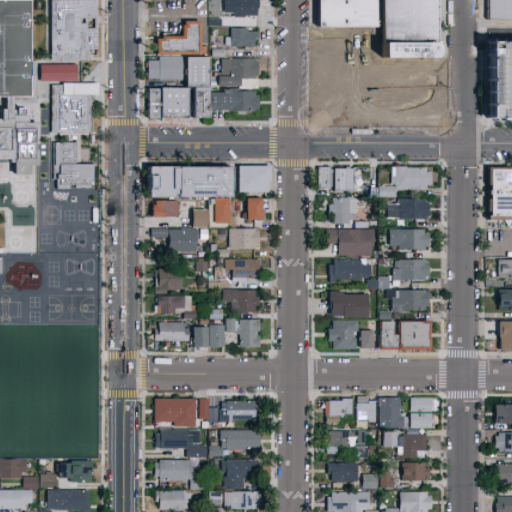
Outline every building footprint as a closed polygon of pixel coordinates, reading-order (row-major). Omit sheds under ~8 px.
[(29,61),(30,97),(0,96),(0,0),(27,0),(29,1),(29,61)] [(95,0),(47,0),(47,55),(87,56),(87,49),(95,49),(95,0)] [(254,0),(220,0),(221,12),(230,12),(230,15),(255,15),(254,0)] [(375,0),(375,27),(318,27),(318,0),(375,0)] [(382,0),(382,58),(439,58),(439,0),(382,0)] [(511,0),(511,20),(486,20),(486,0),(511,0)] [(179,35),(155,35),(155,51),(196,50),(196,20),(179,20),(179,35)] [(254,46),(254,28),(227,28),(227,46),(254,46)] [(511,41),(486,41),(485,119),(511,119),(511,41)] [(169,79),(147,80),(148,58),(169,58),(189,58),(188,79),(169,79)] [(236,86),(236,77),(256,77),(256,58),(219,58),(219,72),(214,72),(214,85),(236,86)] [(37,64),(37,81),(74,80),(74,64),(37,64)] [(89,132),(89,94),(94,94),(94,82),(60,82),(60,119),(50,119),(50,132),(89,132)] [(190,83),(190,85),(211,85),(211,115),(211,116),(170,116),(146,117),(146,116),(148,90),(163,90),(163,85),(169,84),(190,83)] [(255,89),(206,90),(206,110),(255,110),(255,89)] [(73,142),(53,142),(54,184),(89,183),(89,163),(73,164),(73,142)] [(226,167),(142,166),(141,196),(226,197),(226,167)] [(237,166),(270,166),(270,182),(267,182),(267,192),(237,192),(237,166)] [(355,175),(355,191),(352,190),(336,190),(336,175),(336,167),(352,166),(355,166),(355,175)] [(393,188),(423,189),(424,181),(437,181),(437,167),(425,166),(389,166),(388,186),(377,186),(377,196),(393,196),(393,188)] [(331,189),(317,189),(317,168),(329,168),(329,186),(331,186),(331,189)] [(511,168),(486,168),(485,215),(511,214),(511,168)] [(226,197),(210,197),(210,222),(226,222),(226,197)] [(354,197),(326,197),(326,223),(354,222),(354,197)] [(245,198),(260,198),(260,200),(267,200),(267,210),(263,210),(263,221),(245,221),(245,198)] [(385,203),(384,217),(426,218),(427,199),(396,198),(396,204),(385,203)] [(174,216),(174,200),(145,199),(144,216),(174,216)] [(188,226),(203,227),(203,209),(189,209),(188,226)] [(195,251),(194,227),(149,228),(149,237),(164,236),(165,251),(195,251)] [(226,249),(255,249),(255,228),(226,228),(226,249)] [(370,229),(325,228),(325,242),(335,243),(334,255),(370,256),(370,229)] [(425,228),(386,229),(386,245),(395,245),(395,249),(426,248),(425,228)] [(195,270),(205,270),(205,258),(196,258),(195,270)] [(511,258),(496,259),(495,277),(511,277),(511,258)] [(256,259),(222,259),(222,268),(230,268),(230,277),(256,277),(256,259)] [(425,259),(391,259),(391,280),(426,279),(425,259)] [(359,260),(326,260),(326,281),(368,280),(368,264),(359,264),(359,260)] [(152,291),(178,290),(177,268),(152,269),(152,291)] [(220,301),(229,301),(229,312),(255,312),(255,289),(220,289),(220,301)] [(390,310),(425,311),(425,290),(390,289),(390,310)] [(495,309),(511,309),(511,289),(495,289),(495,309)] [(326,317),(365,316),(365,293),(326,293),(326,317)] [(154,313),(177,313),(177,318),(194,318),(194,304),(190,304),(190,295),(155,295),(154,313)] [(220,318),(220,309),(207,309),(207,318),(220,318)] [(257,319),(223,318),(223,332),(237,332),(237,346),(257,346),(257,319)] [(327,320),(327,340),(330,340),(330,348),(354,348),(354,347),(370,347),(370,330),(355,330),(355,320),(327,320)] [(511,350),(511,320),(496,320),(495,350),(511,350)] [(389,321),(377,321),(377,346),(394,346),(394,335),(389,335),(389,321)] [(394,346),(425,346),(426,321),(395,321),(394,346)] [(153,340),(184,341),(184,322),(153,322),(153,340)] [(206,346),(222,347),(223,325),(206,324),(206,346)] [(204,347),(204,327),(189,326),(189,346),(204,347)] [(373,397),(355,397),(355,427),(366,427),(366,421),(374,421),(373,397)] [(377,427),(402,427),(402,415),(398,415),(398,397),(377,397),(377,427)] [(429,397),(407,397),(408,411),(429,411),(429,397)] [(193,398),(151,398),(151,421),(171,422),(171,426),(193,426),(193,398)] [(196,418),(215,419),(215,407),(206,407),(206,399),(196,398),(196,418)] [(350,399),(323,398),(322,422),(342,423),(342,413),(350,413),(350,399)] [(217,400),(216,419),(256,419),(256,401),(217,400)] [(492,423),(511,423),(511,427),(511,404),(492,404),(492,423)] [(430,412),(408,412),(408,427),(429,428),(430,412)] [(218,431),(218,445),(198,445),(198,429),(152,430),(152,448),(184,448),(184,456),(220,456),(220,449),(258,448),(257,430),(218,431)] [(325,448),(372,449),(373,443),(364,442),(364,430),(325,429),(325,448)] [(424,434),(399,433),(399,431),(382,431),(381,445),(401,446),(401,457),(424,458),(424,434)] [(511,432),(492,433),(492,451),(511,450),(511,432)] [(0,477),(22,477),(22,458),(0,458),(0,477)] [(152,480),(188,479),(188,488),(197,488),(197,476),(192,476),(191,459),(151,460),(152,480)] [(222,487),(241,488),(241,478),(256,479),(257,460),(219,459),(219,472),(223,473),(222,487)] [(88,462),(54,461),(54,477),(67,478),(67,482),(88,482),(88,462)] [(355,462),(325,462),(325,480),(355,481),(355,462)] [(425,462),(399,462),(399,480),(425,479),(425,462)] [(511,482),(511,463),(494,464),(494,482),(511,482)] [(378,487),(390,487),(390,470),(378,471),(378,487)] [(37,486),(53,487),(54,472),(38,472),(37,486)] [(375,488),(375,473),(360,474),(360,488),(375,488)] [(20,488),(36,488),(36,476),(21,476),(20,488)] [(30,489),(0,489),(0,508),(19,509),(19,503),(30,503),(30,489)] [(44,509),(85,511),(86,490),(45,489),(44,509)] [(155,509),(173,509),(173,510),(190,510),(189,490),(155,490),(155,509)] [(221,491),(208,490),(207,503),(220,504),(221,491)] [(258,491),(223,491),(222,507),(258,508),(258,491)] [(325,511),(359,511),(359,507),(367,507),(366,491),(325,492),(325,511)] [(396,511),(427,511),(428,492),(396,492),(396,511)] [(493,511),(511,511),(511,496),(493,497),(493,511)]
